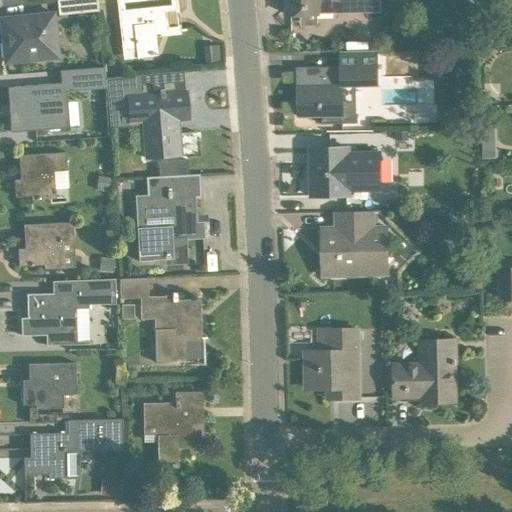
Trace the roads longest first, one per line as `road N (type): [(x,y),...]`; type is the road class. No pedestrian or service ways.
road 1 (residential): [(261,435),(246,0)]
road 2 (residential): [(261,435),(511,426)]
